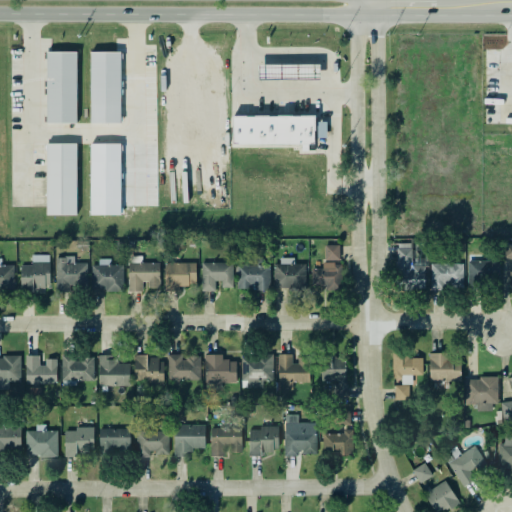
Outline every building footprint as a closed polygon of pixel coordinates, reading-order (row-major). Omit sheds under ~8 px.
[(120,122),(90,122),(90,51),(120,52),(120,122)] [(46,53),(77,53),(77,120),(46,120),(46,53)] [(258,80),(259,64),(319,64),(319,80),(258,80)] [(232,141),(232,115),(314,116),(313,142),(232,141)] [(317,122),(325,122),(325,138),(317,138),(317,122)] [(47,144),(76,145),(75,213),(47,213),(47,144)] [(89,215),(89,144),(120,144),(120,215),(89,215)] [(339,244),(325,245),(325,260),(340,260),(339,244)] [(413,247),(396,248),(397,289),(425,289),(425,261),(414,262),(413,247)] [(468,284),(499,284),(499,261),(481,261),(482,253),(468,253),(468,284)] [(50,290),(50,254),(32,255),(32,264),(20,265),(21,290),(50,290)] [(56,256),(56,287),(87,286),(87,263),(74,263),(74,256),(56,256)] [(160,287),(160,262),(142,262),(142,256),(128,256),(129,291),(145,291),(145,288),(160,287)] [(14,265),(1,264),(1,258),(0,258),(0,288),(14,289),(14,265)] [(92,264),(91,290),(123,290),(124,264),(111,264),(111,259),(99,258),(98,264),(92,264)] [(305,290),(306,263),(294,263),(294,260),(274,259),(274,289),(305,290)] [(164,290),(180,291),(180,285),(196,285),(196,263),(165,262),(164,290)] [(201,263),(202,291),(218,290),(218,288),(233,287),(233,262),(201,263)] [(311,268),(312,289),(342,289),(342,263),(322,263),(322,268),(311,268)] [(463,263),(430,264),(431,289),(463,288),(463,263)] [(269,265),(236,265),(236,289),(270,289),(269,265)] [(461,380),(461,361),(451,361),(450,352),(429,353),(430,381),(461,380)] [(293,382),(308,382),(309,358),(295,357),(295,354),(279,353),(278,390),(292,391),(293,382)] [(423,357),(404,358),(404,353),(392,354),(393,379),(400,379),(401,384),(412,384),(412,374),(423,374),(423,357)] [(94,357),(76,357),(76,354),(62,354),(62,380),(94,381),(94,357)] [(168,380),(200,380),(201,357),(182,356),(182,354),(168,354),(168,380)] [(223,354),(205,354),(205,382),(236,382),(236,360),(222,359),(223,354)] [(57,358),(41,359),(41,355),(25,355),(26,384),(57,383),(57,358)] [(99,355),(99,386),(130,385),(130,363),(115,363),(114,355),(99,355)] [(273,355),(242,355),(241,381),(247,381),(247,387),(263,388),(263,380),(273,380),(273,355)] [(21,356),(0,356),(0,389),(8,389),(8,381),(21,381),(21,356)] [(134,383),(164,383),(164,357),(135,357),(134,383)] [(321,381),(340,381),(340,387),(346,387),(346,359),(322,359),(321,381)] [(498,404),(498,377),(468,377),(468,403),(477,403),(477,411),(492,411),(492,404),(498,404)] [(395,399),(409,399),(409,385),(395,385),(395,399)] [(350,424),(350,406),(335,406),(335,425),(350,424)] [(285,456),(299,456),(299,454),(316,454),(316,422),(298,422),(298,414),(284,414),(285,456)] [(57,456),(58,430),(46,430),(46,424),(36,424),(36,431),(26,430),(25,456),(57,456)] [(205,448),(205,425),(174,425),(174,456),(190,456),(190,448),(205,448)] [(0,449),(22,449),(21,426),(0,426),(0,453),(0,454),(0,451),(0,449)] [(242,428),(211,427),(210,456),(226,456),(226,452),(241,452),(242,428)] [(249,428),(249,453),(279,452),(278,427),(249,428)] [(93,428),(64,428),(65,455),(93,454),(93,428)] [(99,449),(130,449),(130,428),(100,428),(99,449)] [(343,434),(323,433),(322,454),(353,454),(353,429),(343,429),(343,434)] [(137,430),(136,456),(150,456),(150,453),(169,454),(169,431),(137,430)] [(511,443),(498,443),(498,468),(511,467),(511,443)] [(448,462),(463,487),(474,480),(470,472),(486,463),(476,445),(448,462)] [(412,470),(420,483),(433,475),(425,462),(412,470)] [(424,491),(434,511),(441,511),(458,504),(447,480),(424,491)]
